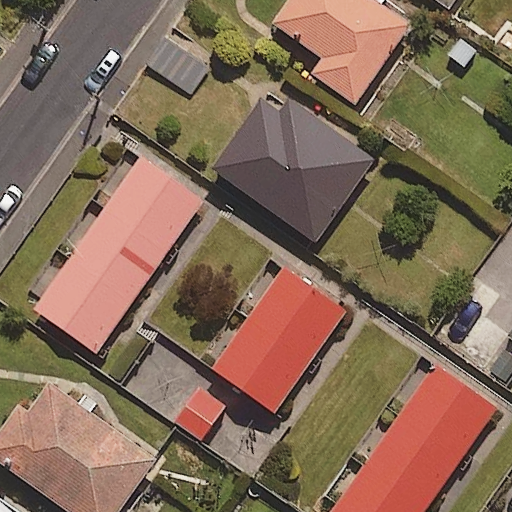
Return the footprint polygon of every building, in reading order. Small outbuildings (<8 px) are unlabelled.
[(410,34),(362,0),(299,0),(277,32),(325,66),(315,80),(356,109),(410,34)] [(459,0),(429,0),(449,14),(459,0)] [(210,68),(169,42),(152,69),(193,95),(210,68)] [(280,125),(260,111),(214,176),(318,248),(375,167),(292,108),(280,125)] [(201,209),(142,168),(37,317),(97,358),(201,209)] [(345,322),(286,280),(216,378),(275,420),(345,322)] [(430,511),(496,420),(434,376),(337,511),(430,511)] [(124,511),(157,466),(50,392),(29,423),(20,417),(0,446),(0,467),(64,511),(124,511)] [(225,411),(198,395),(179,428),(205,444),(225,411)]
